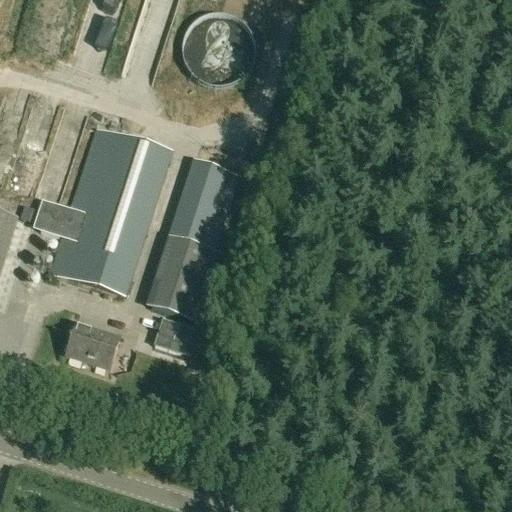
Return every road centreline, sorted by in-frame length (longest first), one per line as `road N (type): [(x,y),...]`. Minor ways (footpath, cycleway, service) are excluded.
road 1 (unclassified): [(211,511),(0,443)]
road 2 (unknown): [(0,427),(43,304),(65,300),(129,323)]
